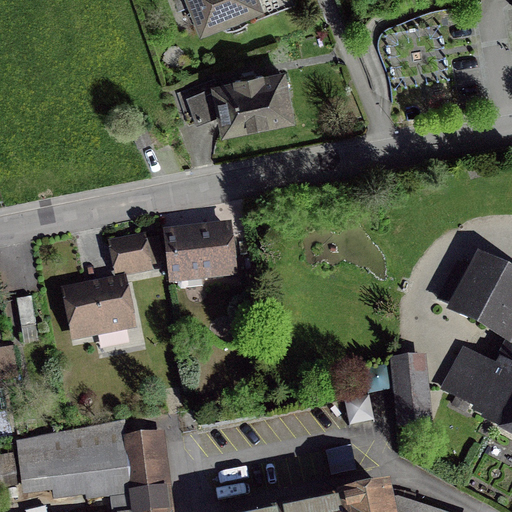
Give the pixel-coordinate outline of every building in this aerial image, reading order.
[(192,0),(207,37),(293,5),(291,0),(192,0)] [(216,77),(179,91),(188,124),(215,115),(218,129),(283,118),(278,75),(221,86),(216,77)] [(142,115),(127,120),(137,147),(152,141),(142,115)] [(229,232),(164,241),(170,278),(234,269),(229,232)] [(147,241),(113,244),(115,274),(149,271),(147,241)] [(452,305),(506,332),(511,321),(511,283),(473,264),(452,305)] [(118,289),(64,300),(72,339),(126,328),(118,289)] [(28,301),(13,304),(17,330),(33,327),(28,301)] [(445,390),(511,424),(511,321),(506,332),(511,335),(511,336),(496,366),(465,350),(445,390)] [(9,353),(0,354),(0,380),(14,378),(9,353)] [(421,361),(392,364),(398,425),(427,422),(421,361)] [(166,511),(157,437),(124,441),(122,422),(17,442),(22,482),(53,478),(55,499),(86,495),(86,498),(113,495),(115,511),(166,511)] [(308,508),(287,511),(432,511),(397,502),(383,507),(380,493),(358,498),(308,508)]
